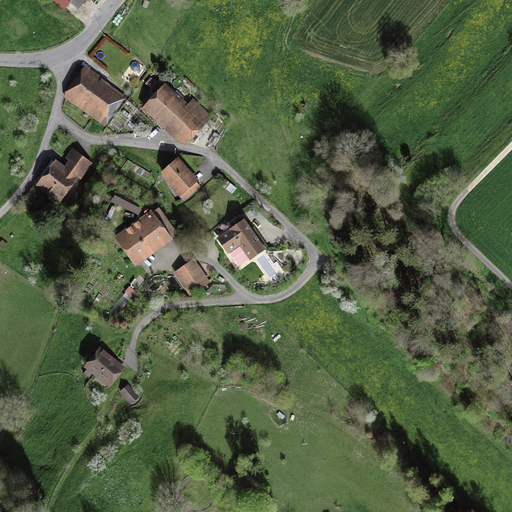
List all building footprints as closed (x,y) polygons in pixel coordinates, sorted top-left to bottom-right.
[(75,9),(78,11),(86,0),(65,0),(67,2),(64,6),(72,13),(75,9)] [(123,17),(129,8),(124,5),(119,14),(123,17)] [(103,79),(85,66),(63,97),(104,127),(126,97),(102,80),(103,79)] [(165,84),(142,110),(185,148),(213,117),(193,99),(188,105),(181,99),(184,97),(177,91),(175,93),(165,84)] [(36,187),(60,205),(78,181),(79,182),(93,164),(72,149),(65,159),(67,161),(66,163),(67,164),(65,167),(55,160),(36,187)] [(197,183),(199,181),(178,158),(160,174),(170,185),(169,186),(184,202),(201,187),(197,183)] [(221,186),(232,194),(237,188),(226,180),(221,186)] [(110,203),(138,216),(142,210),(114,196),(110,203)] [(172,239),(178,235),(159,209),(152,213),(151,211),(113,238),(135,268),(173,241),(172,239)] [(266,252),(244,219),(215,239),(227,255),(239,247),(240,248),(229,255),(238,267),(248,260),(250,263),(266,252)] [(210,283),(194,260),(174,274),(190,297),(210,283)] [(116,277),(124,283),(127,279),(119,273),(116,277)] [(136,292),(129,287),(111,311),(118,317),(136,292)] [(122,373),(125,368),(99,348),(83,369),(86,371),(83,374),(90,380),(93,375),(109,388),(112,385),(113,385),(122,373)] [(139,397),(128,385),(120,392),(131,404),(139,397)]
